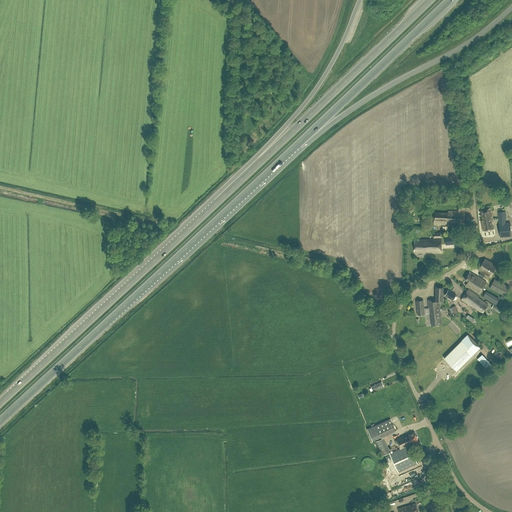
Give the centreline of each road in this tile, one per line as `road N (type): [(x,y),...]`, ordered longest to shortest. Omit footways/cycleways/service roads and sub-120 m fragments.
road 1 (unclassified): [(435,439),(392,333),(402,302),(464,262),(474,239),(450,67)]
road 2 (trunk): [(0,420),(298,144)]
road 3 (trunk): [(216,202),(0,402)]
road 4 (trunk): [(430,0),(216,202)]
road 5 (trunk): [(298,144),(465,45),(511,6)]
road 6 (trunk): [(359,0),(306,101),(216,202)]
road 7 (trunk): [(298,144),(448,0)]
road 8 (track): [(392,333),(334,266),(222,237)]
road 9 (track): [(0,186),(167,224)]
